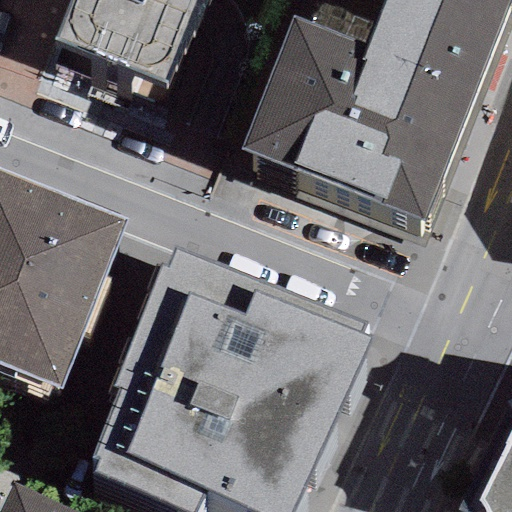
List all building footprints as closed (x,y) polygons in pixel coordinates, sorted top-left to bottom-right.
[(70,0),(42,70),(155,115),(201,0),(70,0)] [(511,2),(511,0),(390,0),(365,65),(288,35),(236,170),(421,241),(511,2)] [(125,241),(0,191),(0,386),(57,409),(125,241)] [(361,348),(173,270),(166,288),(159,285),(107,407),(118,412),(89,480),(95,482),(89,497),(124,511),(305,511),(365,370),(354,366),(361,348)] [(511,511),(511,398),(506,398),(459,499),(466,511),(511,511)] [(44,511),(13,497),(5,511),(44,511)]
